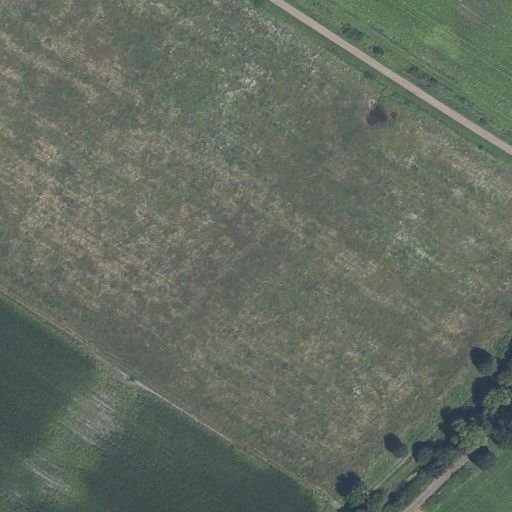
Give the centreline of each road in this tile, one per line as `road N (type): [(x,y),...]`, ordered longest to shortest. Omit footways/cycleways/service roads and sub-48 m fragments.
road 1 (track): [(276,0),(511,152)]
road 2 (track): [(511,410),(409,511)]
